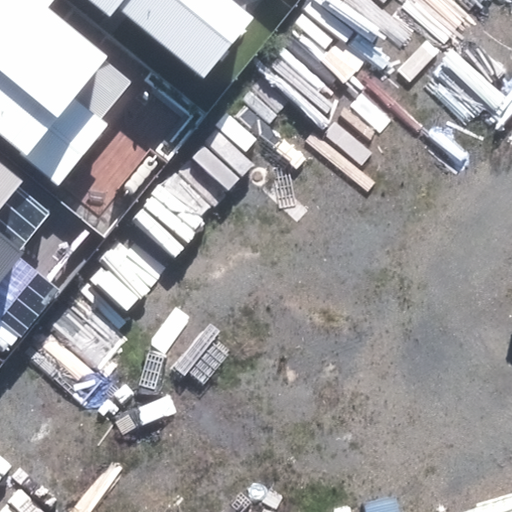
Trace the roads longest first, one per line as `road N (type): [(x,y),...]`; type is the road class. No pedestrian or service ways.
road 1 (residential): [(10,511),(304,125)]
road 2 (unknown): [(511,400),(202,436)]
road 3 (residential): [(304,125),(511,123)]
road 4 (residential): [(304,125),(400,0)]
